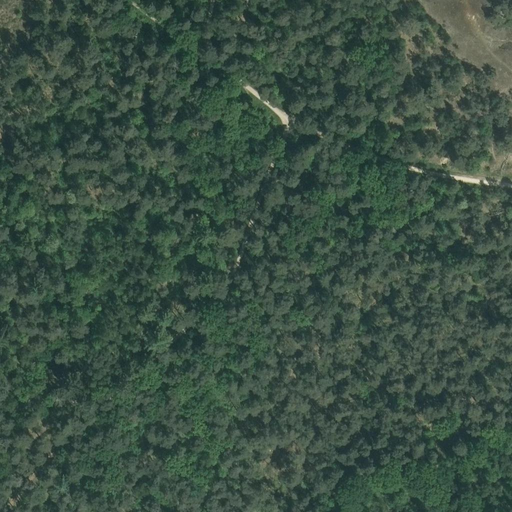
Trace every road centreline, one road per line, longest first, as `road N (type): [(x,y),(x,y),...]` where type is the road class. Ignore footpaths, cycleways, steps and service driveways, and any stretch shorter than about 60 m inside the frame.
road 1 (unknown): [(0,474),(85,381),(173,306),(220,191),(228,38),(241,0)]
road 2 (track): [(293,120),(290,130),(361,161),(511,191)]
road 3 (track): [(229,77),(132,0)]
